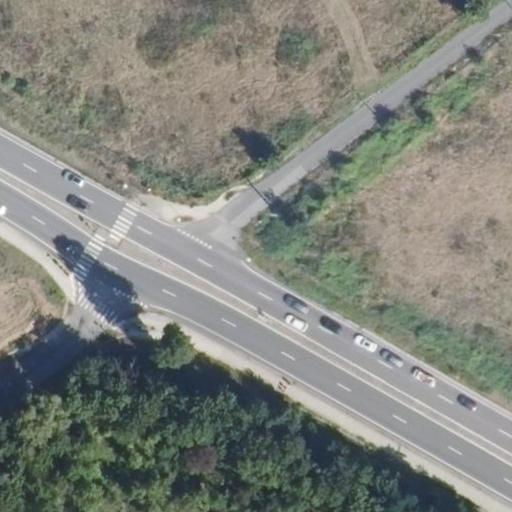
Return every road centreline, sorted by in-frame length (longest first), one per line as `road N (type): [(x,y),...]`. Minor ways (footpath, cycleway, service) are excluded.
road 1 (primary): [(142,284),(227,323),(511,487)]
road 2 (unclassified): [(189,254),(511,7)]
road 3 (primary): [(511,436),(189,254)]
road 4 (primary): [(189,254),(0,151)]
road 5 (unclassified): [(0,395),(142,284)]
road 6 (primary): [(0,198),(142,284)]
